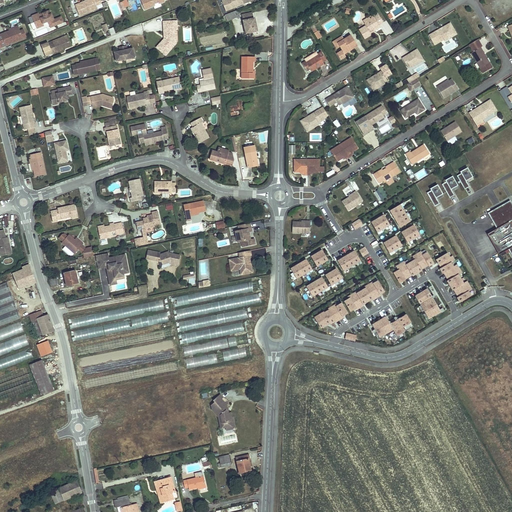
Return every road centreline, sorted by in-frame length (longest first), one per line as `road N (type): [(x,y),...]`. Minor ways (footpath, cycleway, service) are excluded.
road 1 (residential): [(93,511),(66,360),(22,203)]
road 2 (residential): [(469,0),(503,55),(502,74),(326,188)]
road 3 (residential): [(279,101),(312,93),(461,0)]
road 4 (residential): [(265,511),(274,347)]
road 5 (residential): [(328,345),(390,357),(460,319)]
road 6 (residential): [(319,197),(341,233),(367,243),(394,297)]
